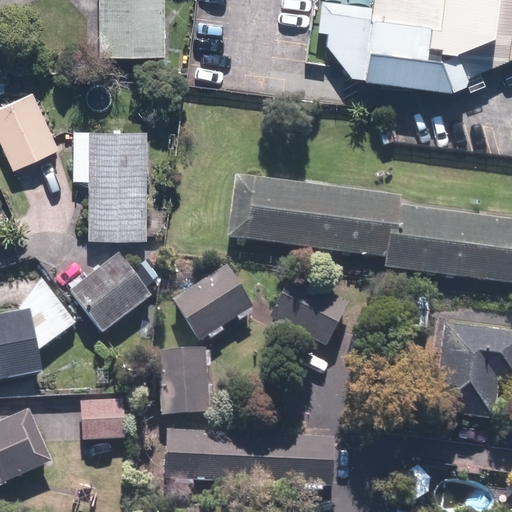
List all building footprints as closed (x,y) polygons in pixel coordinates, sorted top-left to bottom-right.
[(165,58),(164,0),(99,0),(100,59),(165,58)] [(310,36),(344,86),(439,98),(453,91),(511,62),(511,0),(366,0),(363,26),(313,19),(310,36)] [(0,108),(0,145),(12,171),(40,158),(57,150),(31,94),(0,108)] [(141,244),(141,135),(69,135),(68,184),(83,185),(83,244),(141,244)] [(511,220),(232,182),(223,249),(511,288),(511,220)] [(65,296),(97,339),(147,301),(115,258),(65,296)] [(217,332),(232,321),(234,324),(246,316),(244,313),(245,312),(219,274),(167,309),(193,348),(204,340),(206,342),(218,334),(217,332)] [(340,306),(282,280),(263,324),(321,349),(340,306)] [(389,329),(422,333),(424,310),(426,298),(393,295),(389,329)] [(0,379),(43,371),(31,309),(0,314),(0,379)] [(428,421),(487,428),(492,387),(511,389),(511,340),(439,332),(428,421)] [(202,358),(155,357),(154,415),(201,416),(202,358)] [(119,403),(76,406),(76,411),(78,445),(121,443),(119,403)] [(0,487),(46,468),(23,415),(0,424),(0,487)] [(269,488),(299,490),(299,493),(316,494),(317,491),(327,491),(330,444),(161,436),(159,484),(170,484),(170,488),(188,488),(188,485),(253,488),(253,491),(268,492),(269,488)] [(425,477),(408,476),(406,501),(424,502),(425,477)]
